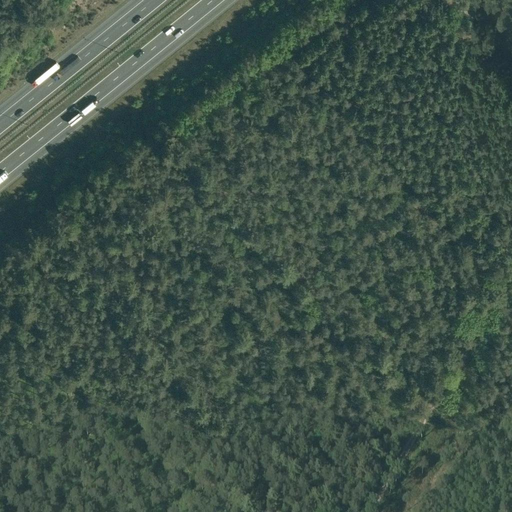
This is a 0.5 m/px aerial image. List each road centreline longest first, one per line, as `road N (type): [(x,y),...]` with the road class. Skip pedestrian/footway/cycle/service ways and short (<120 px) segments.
road 1 (motorway): [(0,183),(221,0)]
road 2 (motorway): [(149,0),(0,120)]
road 3 (track): [(511,270),(433,399)]
road 4 (track): [(367,511),(433,399)]
